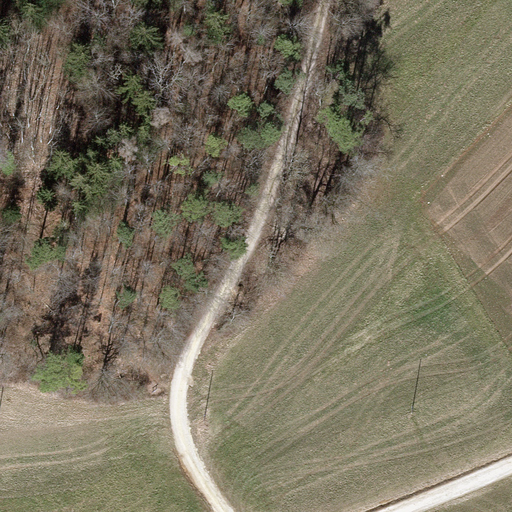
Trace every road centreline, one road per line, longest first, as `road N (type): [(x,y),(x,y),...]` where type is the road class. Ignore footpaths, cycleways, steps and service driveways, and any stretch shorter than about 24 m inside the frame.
road 1 (track): [(229,511),(206,484),(185,433),(182,372),(268,176),(314,0)]
road 2 (track): [(511,466),(395,511)]
